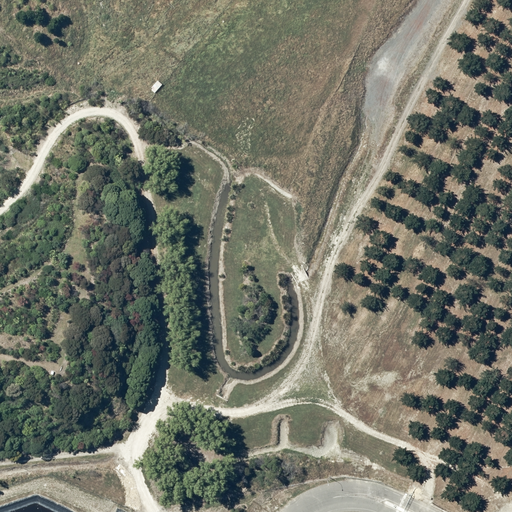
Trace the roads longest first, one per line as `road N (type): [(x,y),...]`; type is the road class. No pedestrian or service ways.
road 1 (track): [(131,460),(162,341),(133,128),(99,108),(72,112),(0,209)]
road 2 (track): [(0,462),(124,451),(162,511)]
